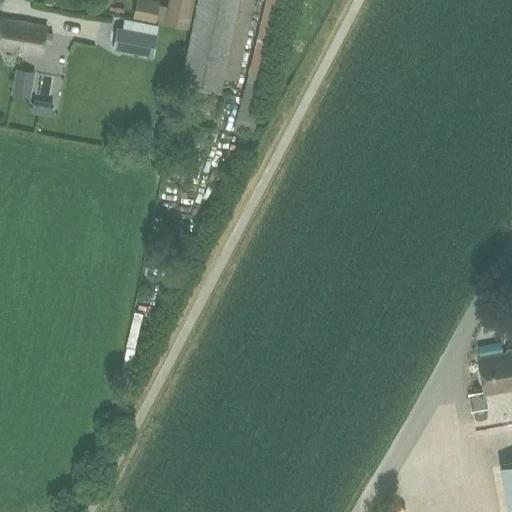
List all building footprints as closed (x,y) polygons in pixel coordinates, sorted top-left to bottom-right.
[(190,28),(195,0),(167,0),(163,22),(190,28)] [(197,0),(180,83),(220,91),(238,0),(197,0)] [(273,71),(285,12),(275,10),(263,69),(273,71)] [(0,47),(40,55),(43,42),(49,43),(51,33),(44,32),(45,26),(0,18),(0,47)] [(116,27),(113,47),(151,53),(157,25),(125,19),(123,28),(116,27)] [(12,93),(29,96),(33,72),(16,69),(12,93)] [(511,373),(511,372),(511,352),(478,359),(481,376),(510,371),(511,373)] [(510,371),(481,376),(484,393),(511,387),(511,372),(511,373),(510,371)] [(482,392),(467,395),(470,411),(485,408),(482,392)]
